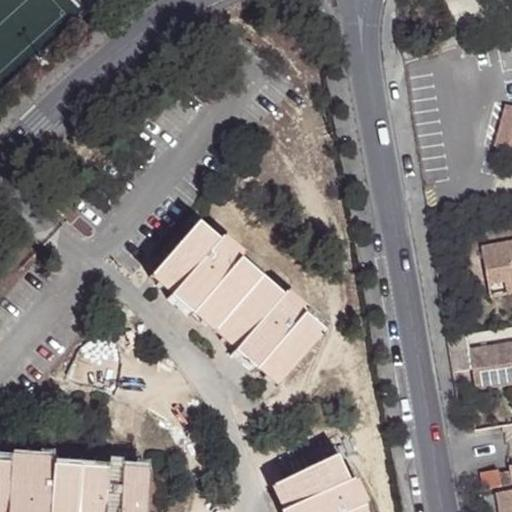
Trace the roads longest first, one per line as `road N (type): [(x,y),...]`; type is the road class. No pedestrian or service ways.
road 1 (residential): [(440,511),(352,0)]
road 2 (residential): [(0,162),(93,67),(197,0)]
